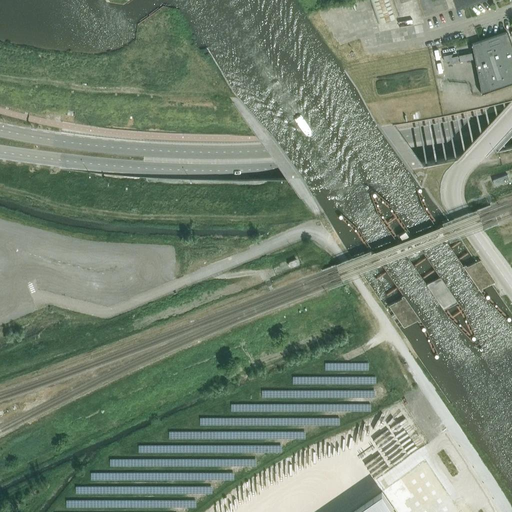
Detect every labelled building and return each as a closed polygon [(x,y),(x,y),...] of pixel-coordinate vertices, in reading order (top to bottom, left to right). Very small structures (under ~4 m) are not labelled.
[(398,17),(392,0),(369,0),(378,24),(398,17)] [(478,38),(469,41),(479,89),(511,78),(511,53),(511,49),(504,30),(486,36),(478,38)] [(470,50),(457,53),(458,59),(471,56),(470,50)] [(456,53),(443,55),(444,62),(457,59),(456,53)] [(510,181),(507,175),(493,180),(495,187),(510,181)] [(405,234),(398,238),(402,243),(410,241),(406,235),(405,234)] [(296,260),(288,264),(290,269),(298,265),(296,260)] [(259,276),(248,280),(251,286),(262,281),(259,276)] [(397,511),(382,489),(349,511),(397,511)]
